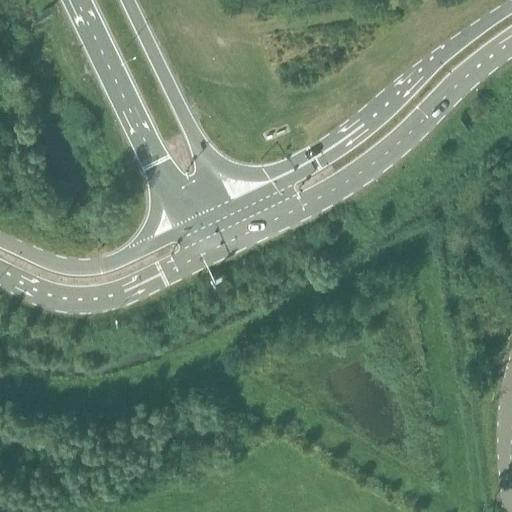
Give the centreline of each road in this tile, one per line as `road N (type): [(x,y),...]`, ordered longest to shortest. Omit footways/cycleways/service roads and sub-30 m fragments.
road 1 (secondary): [(231,249),(367,177),(511,49)]
road 2 (secondary): [(511,6),(450,48),(320,162),(237,204)]
road 3 (primary): [(78,0),(187,228)]
road 4 (unclassified): [(0,275),(69,306),(106,304),(231,249)]
road 5 (primary): [(237,204),(135,0)]
road 6 (unclassified): [(187,228),(101,266),(70,267),(0,239)]
